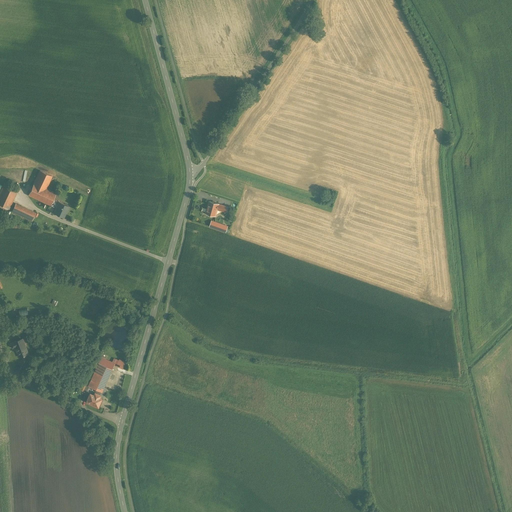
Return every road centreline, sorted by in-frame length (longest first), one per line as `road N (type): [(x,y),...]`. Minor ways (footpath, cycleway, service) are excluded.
road 1 (secondary): [(189,174),(117,442),(124,511)]
road 2 (unclassified): [(189,174),(310,0)]
road 3 (secondary): [(189,174),(146,0)]
